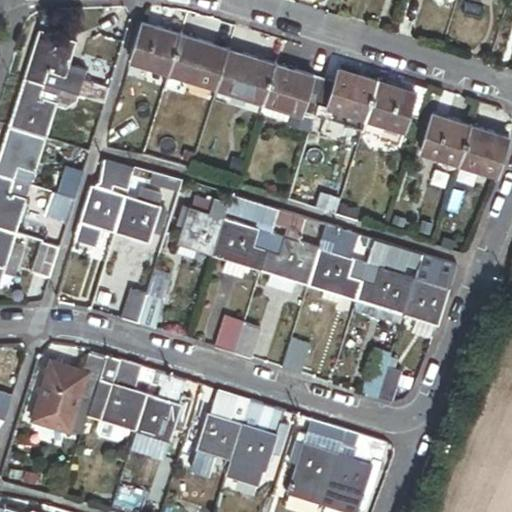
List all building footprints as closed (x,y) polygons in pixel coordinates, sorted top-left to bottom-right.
[(170,75),(181,36),(144,25),(132,63),(170,75)] [(39,30),(24,79),(60,90),(68,65),(75,42),(39,30)] [(229,51),(181,36),(170,75),(217,90),(229,51)] [(276,66),(229,51),(217,90),(264,105),(276,66)] [(68,65),(60,90),(77,95),(81,97),(86,81),(89,71),(68,65)] [(315,78),(276,66),(264,105),(289,112),(303,116),(315,78)] [(327,108),(333,110),(347,114),(365,120),(377,82),(338,70),(334,84),(327,108)] [(325,81),(315,78),(303,116),(313,119),(314,117),(325,81)] [(60,90),(24,79),(9,127),(46,138),(55,109),(65,112),(75,101),(77,95),(60,90)] [(105,104),(110,89),(86,81),(81,97),(105,104)] [(334,84),(325,81),(314,117),(329,121),(333,110),(327,108),(334,84)] [(415,94),(377,82),(365,120),(403,132),(415,94)] [(217,90),(214,100),(261,114),(264,105),(217,90)] [(289,112),(264,105),(261,114),(261,115),(286,123),(289,112)] [(303,116),(289,112),(286,123),(309,130),(313,119),(303,116)] [(361,131),(365,120),(347,114),(344,126),(361,131)] [(458,164),(470,126),(432,114),(420,153),(441,159),(457,164),(458,164)] [(403,132),(365,120),(361,131),(378,136),(377,140),(399,146),(403,132)] [(508,138),(470,126),(458,164),(496,176),(508,138)] [(46,138),(9,127),(0,155),(0,176),(31,186),(46,138)] [(457,164),(441,159),(441,160),(441,163),(443,166),(444,167),(447,169),(450,169),(453,168),(456,166),(457,164)] [(104,182),(129,190),(135,172),(109,163),(108,163),(106,163),(105,163),(104,182)] [(75,200),(84,173),(65,167),(57,194),(75,200)] [(184,182),(157,173),(153,184),(181,193),(184,182)] [(0,228),(16,233),(31,186),(0,176),(0,228)] [(116,233),(127,197),(93,187),(82,222),(105,229),(116,233)] [(68,225),(75,200),(57,194),(54,194),(47,218),(68,225)] [(280,211),(232,196),(228,208),(276,223),(280,211)] [(161,208),(127,197),(116,233),(131,237),(147,243),(150,243),(161,208)] [(213,255),(224,219),(209,215),(212,204),(196,199),(192,210),(190,209),(179,245),(197,250),(213,255)] [(308,220),(280,211),(276,223),(273,235),(261,270),(270,273),(294,281),(309,285),(320,250),(301,244),(308,220)] [(273,235),(224,219),(213,255),(228,260),(248,266),(261,270),(273,235)] [(99,247),(105,229),(82,222),(76,240),(99,247)] [(327,226),(320,250),(351,260),(356,242),(349,233),(327,226)] [(12,245),(16,233),(0,228),(0,284),(3,275),(6,265),(16,268),(22,248),(12,245)] [(131,237),(129,244),(145,250),(147,243),(131,237)] [(423,256),(375,241),(367,265),(381,269),(415,280),(420,266),(423,256)] [(51,279),(60,249),(45,244),(35,274),(51,279)] [(197,250),(179,245),(176,255),(194,260),(197,250)] [(351,260),(320,250),(309,285),(324,290),(340,295),(356,300),(362,281),(349,277),(354,261),(351,260)] [(449,264),(423,256),(420,266),(426,268),(422,282),(449,291),(455,272),(455,271),(455,270),(455,269),(455,268),(454,267),(454,266),(453,265),(452,265),(450,264),(449,264)] [(248,266),(228,260),(225,270),(244,276),(248,266)] [(362,281),(367,265),(354,261),(349,277),(362,281)] [(6,265),(3,275),(13,278),(16,268),(6,265)] [(381,269),(367,265),(362,281),(375,285),(381,269)] [(426,268),(420,266),(415,280),(422,282),(426,268)] [(362,281),(356,300),(404,315),(415,280),(381,269),(375,285),(362,281)] [(294,281),(270,273),(267,285),(290,293),(294,281)] [(154,278),(139,325),(156,330),(170,283),(154,278)] [(415,280),(404,315),(420,320),(438,326),(449,291),(422,282),(415,280)] [(324,290),(321,299),(337,304),(340,295),(324,290)] [(404,315),(356,300),(353,311),(401,326),(404,315)] [(225,317),(216,348),(235,354),(245,323),(225,317)] [(420,320),(417,329),(434,335),(438,326),(420,320)] [(261,328),(245,323),(235,354),(251,359),(261,328)] [(311,346),(291,340),(283,369),(302,375),(311,346)] [(388,368),(392,355),(377,351),(364,395),(379,399),(388,368)] [(83,394),(96,399),(108,361),(93,356),(87,374),(84,383),(76,380),(73,391),(83,394)] [(138,391),(146,367),(109,356),(108,361),(96,399),(90,415),(103,419),(98,433),(100,436),(121,443),(124,441),(128,427),(138,430),(150,395),(138,391)] [(73,391),(76,380),(79,372),(55,364),(49,383),(73,391)] [(403,372),(388,368),(379,399),(394,404),(403,372)] [(84,383),(87,374),(79,372),(76,380),(84,383)] [(188,381),(172,376),(164,400),(181,405),(183,396),(188,381)] [(37,419),(71,430),(83,394),(73,391),(49,383),(37,419)] [(252,401),(221,391),(213,415),(230,420),(234,406),(249,410),(252,401)] [(84,434),(90,415),(96,399),(83,394),(71,430),(84,434)] [(164,400),(150,395),(138,430),(172,441),(175,430),(183,406),(181,405),(164,400)] [(183,406),(175,430),(181,432),(192,399),(183,396),(181,405),(183,406)] [(286,412),(264,405),(257,428),(279,435),(282,424),(286,412)] [(230,420),(213,415),(210,414),(209,419),(206,429),(199,450),(234,460),(245,424),(230,420)] [(200,427),(206,429),(209,419),(203,417),(200,427)] [(338,428),(313,420),(308,437),(306,444),(330,451),(338,428)] [(257,428),(245,424),(234,460),(268,471),(273,454),(279,435),(257,428)] [(279,435),(273,454),(279,456),(288,426),(282,424),(279,435)] [(382,442),(348,431),(340,455),(374,466),(382,442)] [(306,444),(308,437),(300,435),(293,457),(301,460),(306,444)] [(384,442),(382,442),(374,466),(367,490),(373,493),(388,445),(388,444),(387,443),(386,443),(384,442)] [(340,455),(330,451),(306,444),(301,460),(290,494),(324,505),(340,455)] [(374,466),(340,455),(324,505),(346,511),(359,511),(367,490),(374,466)] [(197,462),(182,458),(180,465),(194,470),(197,462)]
